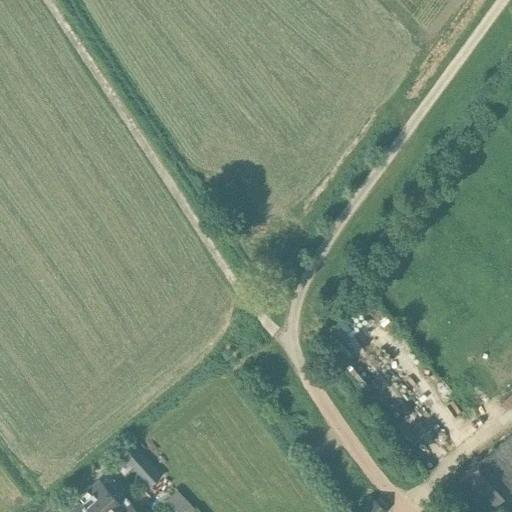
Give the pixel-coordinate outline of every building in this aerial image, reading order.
[(248,204),(233,180),(216,191),(231,215),(248,204)] [(511,434),(508,437),(458,480),(484,510),(511,486),(511,434)] [(163,474),(134,442),(121,454),(150,485),(163,474)] [(123,507),(98,480),(87,490),(90,493),(71,510),(72,511),(137,511),(129,502),(123,507)] [(177,489),(165,499),(177,511),(191,511),(195,509),(177,489)] [(373,498),(359,511),(385,511),(386,511),(373,498)] [(60,500),(53,507),(57,511),(59,511),(66,507),(60,500)]
